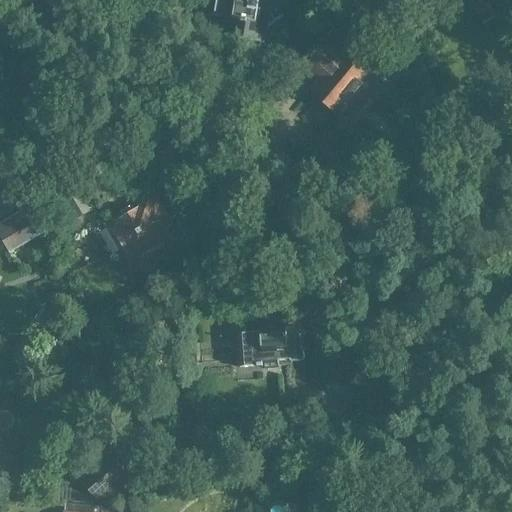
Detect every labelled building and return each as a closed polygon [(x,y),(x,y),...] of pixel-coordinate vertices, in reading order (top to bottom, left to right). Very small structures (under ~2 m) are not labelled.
[(216,0),(214,17),(241,22),(238,39),(244,47),(252,42),(264,44),(266,30),(274,22),(270,14),(258,11),(259,0),(216,0)] [(505,13),(497,0),(467,0),(483,26),(505,13)] [(358,114),(364,108),(368,99),(354,88),(366,73),(342,53),(349,44),(332,30),(320,44),(317,41),(299,64),(318,80),(308,92),(338,117),(343,111),(352,118),(358,114)] [(0,109),(12,106),(1,65),(0,65),(0,109)] [(0,211),(13,211),(12,189),(0,189),(0,211)] [(63,201),(75,221),(90,212),(78,192),(63,201)] [(20,210),(0,222),(0,236),(10,252),(50,227),(31,195),(16,204),(20,210)] [(129,265),(159,247),(152,235),(172,223),(156,197),(107,227),(129,265)] [(177,323),(179,341),(195,340),(194,322),(177,323)] [(300,328),(286,329),(286,327),(259,329),(259,333),(237,335),(240,368),(257,367),(257,368),(262,367),(262,368),(278,367),(278,361),(290,360),(290,362),(302,361),(300,328)] [(70,471),(80,481),(100,462),(90,452),(70,471)] [(110,503),(114,507),(128,494),(117,480),(124,474),(112,460),(84,484),(105,508),(110,503)] [(274,493),(299,495),(300,470),(275,468),(274,493)]
